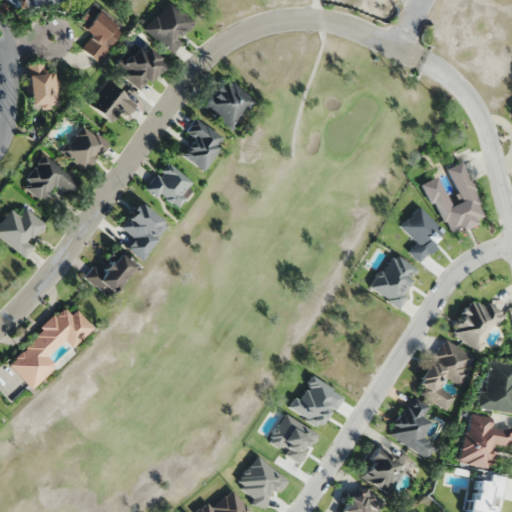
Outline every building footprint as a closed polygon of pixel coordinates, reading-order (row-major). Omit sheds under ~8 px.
[(12,0),(20,4),(22,0),(27,0),(54,13),(60,0),(12,0)] [(194,23),(168,2),(144,31),(172,53),(181,43),(179,41),(194,23)] [(90,36),(80,49),(96,62),(122,30),(91,4),(75,23),(90,36)] [(113,68),(141,91),(163,64),(134,41),(113,68)] [(55,71),(43,72),(42,63),(26,64),(29,108),(57,106),(55,71)] [(229,131),(255,105),(227,78),(201,104),(229,131)] [(110,123),(123,108),(122,108),(128,99),(106,81),(87,104),(110,123)] [(225,139),(193,119),(185,133),(193,138),(181,157),(204,172),(225,139)] [(108,146),(85,123),(59,149),(82,171),(108,146)] [(78,183),(44,154),(21,181),(41,198),(54,183),(68,194),(78,183)] [(484,220),(462,162),(446,168),(459,202),(449,205),(438,176),(424,182),(444,235),(484,220)] [(194,186),(164,164),(146,188),(176,210),(194,186)] [(141,245),(149,236),(154,240),(166,226),(138,203),(119,226),(141,245)] [(10,209),(0,221),(0,238),(24,258),(33,246),(29,243),(44,224),(24,208),(18,216),(10,209)] [(135,268),(115,252),(99,271),(93,266),(84,276),(109,298),(135,268)] [(481,352),(502,315),(472,297),(450,335),(481,352)] [(75,310),(70,316),(63,308),(6,363),(31,389),(56,366),(47,357),(63,341),(70,348),(92,327),(75,310)] [(459,387),(475,359),(443,340),(413,391),(446,410),(454,397),(440,388),(446,379),(459,387)] [(480,409),(511,413),(511,364),(486,361),(480,409)] [(429,407),(410,396),(387,434),(428,459),(435,446),(422,437),(431,422),(423,417),(429,407)] [(492,418),(469,414),(459,462),(490,469),(495,443),(510,446),(511,436),(511,430),(491,426),(492,418)] [(405,467),(377,448),(358,475),(387,494),(405,467)] [(375,511),(382,501),(355,486),(341,511),(375,511)]
